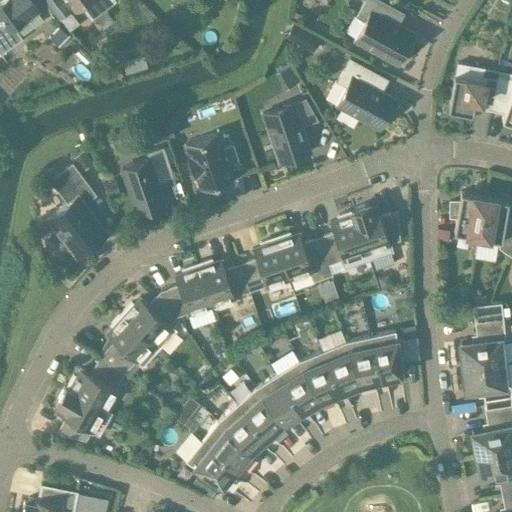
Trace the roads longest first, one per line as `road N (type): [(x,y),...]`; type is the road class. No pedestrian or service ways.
road 1 (residential): [(5,442),(61,328),(120,263),(176,235),(421,155)]
road 2 (residential): [(435,418),(421,155)]
road 3 (residential): [(217,511),(120,472),(5,442)]
road 4 (residential): [(269,511),(344,450),(435,418)]
road 5 (residential): [(421,155),(424,103),(453,17)]
